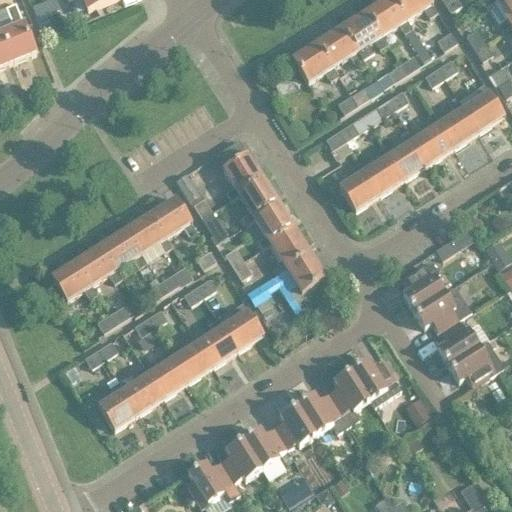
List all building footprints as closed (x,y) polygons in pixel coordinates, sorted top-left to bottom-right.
[(116,0),(70,0),(72,3),(79,0),(85,14),(117,1),(116,0)] [(245,0),(243,1),(251,15),(268,5),(264,0),(245,0)] [(404,25),(388,0),(364,16),(379,41),(380,40),(396,30),(402,38),(410,33),(404,25)] [(423,0),(388,0),(404,25),(421,14),(426,22),(435,17),(423,0)] [(451,0),(446,0),(440,5),(448,17),(458,11),(451,0)] [(484,0),(479,3),(485,11),(501,0),(484,0)] [(500,36),(509,31),(508,30),(511,27),(511,0),(501,0),(485,11),(500,36)] [(53,1),(29,10),(34,21),(57,12),(53,1)] [(0,36),(0,42),(10,67),(33,57),(21,28),(20,28),(12,9),(4,12),(12,31),(0,36)] [(379,41),(364,16),(339,32),(354,56),(355,56),(372,45),(377,54),(385,49),(380,40),(379,41)] [(354,56),(339,32),(314,47),(330,72),(347,61),(352,70),(360,64),(355,56),(354,56)] [(463,41),(471,54),(482,47),(473,35),(463,41)] [(454,48),(448,38),(435,46),(441,56),(454,48)] [(0,70),(10,67),(0,42),(0,70)] [(330,72),(314,47),(289,64),(304,88),(322,77),(327,85),(336,80),(330,72)] [(482,47),(471,54),(479,67),(490,60),(482,47)] [(411,61),(398,70),(404,80),(417,72),(411,61)] [(435,74),(442,84),(455,76),(448,65),(435,74)] [(404,80),(398,70),(375,84),(381,95),(404,80)] [(77,95),(93,85),(84,71),(68,81),(77,95)] [(442,84),(435,74),(422,82),(429,92),(442,84)] [(503,104),(511,98),(511,95),(505,84),(495,91),(503,104)] [(461,114),(476,138),(502,122),(481,89),(473,94),(478,103),(461,113),(461,114)] [(368,103),(361,93),(348,101),(355,111),(368,103)] [(386,105),(393,116),(406,107),(399,97),(386,105)] [(355,111),(348,101),(335,109),(342,120),(355,111)] [(393,116),(386,105),(373,113),(380,124),(393,116)] [(436,130),(452,154),(476,138),(461,114),(461,113),(456,105),(448,110),(453,119),(437,129),(436,130)] [(411,145),(427,170),(452,154),(436,130),(437,129),(431,121),(423,126),(429,134),(412,145),(411,145)] [(336,137),(343,147),(356,139),(349,129),(336,137)] [(343,147),(336,137),(324,145),(330,156),(343,147)] [(387,161),(402,186),(427,170),(411,145),(412,145),(406,137),(398,142),(404,150),(387,161)] [(362,177),(378,202),(402,186),(387,161),(382,152),(374,158),(379,166),(362,177)] [(236,199),(261,183),(245,158),(220,174),(231,191),(223,197),(228,205),(237,199),(236,199)] [(362,177),(357,168),(349,173),(354,182),(337,193),(352,218),(378,202),(362,177)] [(162,190),(176,181),(169,171),(155,179),(162,190)] [(177,181),(166,189),(175,202),(187,194),(177,181)] [(236,199),(237,199),(247,216),(239,221),(244,230),(252,224),(277,208),(261,183),(236,199)] [(173,203),(148,219),(163,243),(164,243),(180,232),(186,241),(194,236),(173,203)] [(199,223),(209,216),(201,203),(191,210),(199,223)] [(268,249),(292,233),(277,208),(252,224),(263,241),(254,246),(260,254),(268,249)] [(218,229),(209,216),(199,223),(207,236),(218,229)] [(169,251),(164,243),(163,243),(148,219),(123,234),(138,259),(139,259),(144,267),(169,251)] [(275,279),(284,274),(283,273),(308,258),(292,233),(268,249),(279,266),(270,271),(275,279)] [(114,275),(114,274),(131,264),(136,272),(144,267),(139,259),(138,259),(123,234),(98,250),(114,275)] [(467,247),(476,260),(492,248),(483,236),(467,247)] [(89,290),(106,280),(111,288),(120,283),(114,274),(114,275),(98,250),(73,266),(89,290)] [(230,272),(241,266),(233,253),(222,260),(230,272)] [(214,267),(207,256),(194,264),(201,275),(214,267)] [(283,273),(284,274),(294,291),(286,296),(298,315),(329,296),(322,285),(324,283),(308,258),(283,273)] [(89,290),(73,266),(48,282),(64,306),(81,295),(87,304),(95,299),(89,290)] [(249,279),(241,266),(230,272),(239,285),(249,279)] [(437,278),(429,267),(401,285),(407,295),(400,300),(410,317),(442,297),(432,281),(437,278)] [(157,288),(164,299),(177,290),(170,280),(157,288)] [(194,292),(201,303),(214,295),(207,284),(194,292)] [(164,299),(157,288),(144,296),(151,307),(164,299)] [(188,311),(201,303),(194,292),(181,301),(188,311)] [(435,339),(455,326),(469,318),(454,295),(448,293),(442,297),(410,317),(421,334),(429,329),(435,339)] [(262,322),(273,316),(264,303),(254,309),(262,322)] [(220,333),(235,357),(261,341),(240,308),(231,313),(237,322),(220,332),(220,333)] [(121,311),(107,320),(114,330),(127,322),(121,311)] [(211,373),(235,357),(220,333),(220,332),(215,324),(214,324),(208,315),(201,320),(212,337),(196,348),(195,348),(211,373)] [(158,316),(145,324),(152,335),(164,326),(158,316)] [(114,330),(107,320),(95,328),(101,338),(114,330)] [(152,335),(145,324),(132,332),(139,343),(152,335)] [(445,371),(476,351),(465,335),(462,337),(455,326),(435,339),(442,349),(434,354),(445,371)] [(195,348),(196,348),(190,340),(182,345),(187,353),(171,364),(170,364),(186,389),(211,373),(195,348)] [(102,366),(115,358),(108,348),(95,356),(102,366)] [(493,379),(476,351),(445,371),(456,388),(463,383),(470,394),(493,379)] [(146,380),(161,405),(186,389),(170,364),(171,364),(165,355),(157,361),(163,369),(146,380)] [(102,366),(95,356),(83,364),(89,374),(102,366)] [(348,375),(367,406),(368,406),(372,412),(398,395),(392,386),(393,386),(380,365),(369,372),(365,364),(348,375)] [(121,396),(137,420),(161,405),(146,380),(141,371),(133,376),(138,385),(121,395),(121,396)] [(326,400),(346,432),(357,425),(352,416),(367,406),(348,375),(331,386),(336,394),(326,400)] [(111,436),(137,420),(121,396),(121,395),(116,387),(108,392),(113,401),(96,412),(111,436)] [(311,399),(294,409),(313,441),(330,430),(335,439),(346,432),(326,400),(315,406),(311,399)] [(313,441),(294,409),(277,420),(282,428),(272,434),(285,455),(295,448),(297,451),(313,441)] [(257,433),(240,444),(260,475),(276,464),(275,461),(285,455),(272,434),(262,441),(257,433)] [(218,469),(231,489),(241,483),(243,486),(260,475),(240,444),(223,455),(228,462),(218,469)] [(284,461),(295,478),(304,472),(293,455),(284,461)] [(237,500),(231,489),(218,469),(208,475),(203,467),(185,478),(189,485),(183,490),(196,511),(201,511),(221,499),(226,507),(237,500)] [(458,495),(468,511),(482,511),(468,489),(458,495)] [(388,511),(382,503),(372,509),(374,511),(388,511)]
